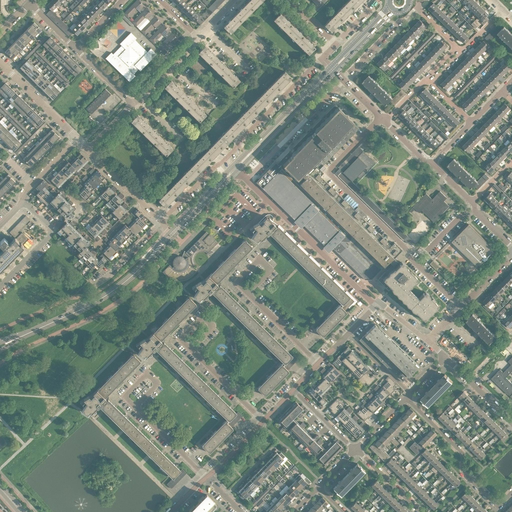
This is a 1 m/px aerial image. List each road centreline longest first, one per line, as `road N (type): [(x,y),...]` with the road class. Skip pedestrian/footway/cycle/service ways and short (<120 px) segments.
road 1 (residential): [(161,221),(322,58)]
road 2 (residential): [(377,305),(246,179)]
road 3 (secondary): [(26,334),(102,296),(173,233)]
road 4 (residential): [(406,398),(461,453),(460,471),(493,509),(511,496)]
road 5 (secondary): [(235,168),(332,69)]
road 6 (residential): [(246,179),(343,80)]
road 7 (unclassified): [(428,340),(511,254)]
